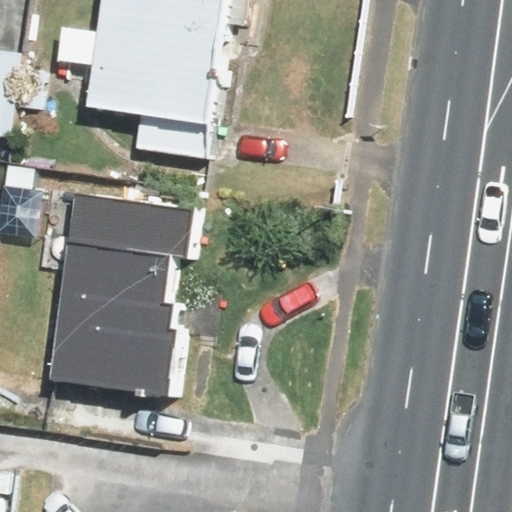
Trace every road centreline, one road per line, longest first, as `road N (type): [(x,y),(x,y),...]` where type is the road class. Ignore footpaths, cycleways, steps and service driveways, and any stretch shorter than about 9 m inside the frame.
road 1 (primary): [(473,278),(511,16)]
road 2 (primary): [(439,511),(473,278)]
